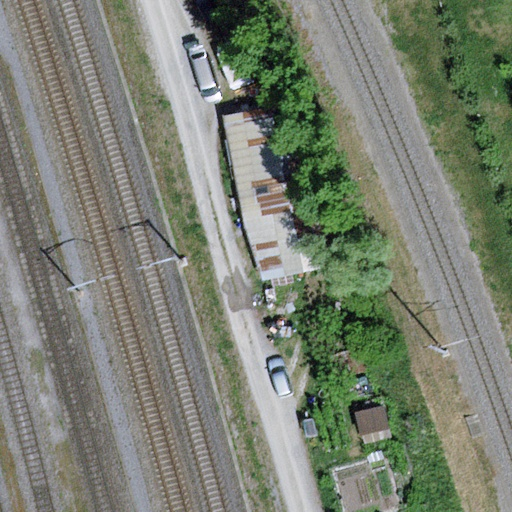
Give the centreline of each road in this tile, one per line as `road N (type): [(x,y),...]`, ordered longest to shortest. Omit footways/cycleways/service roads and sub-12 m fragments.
road 1 (unclassified): [(147,0),(190,123),(296,511)]
road 2 (track): [(312,282),(303,361),(275,432)]
